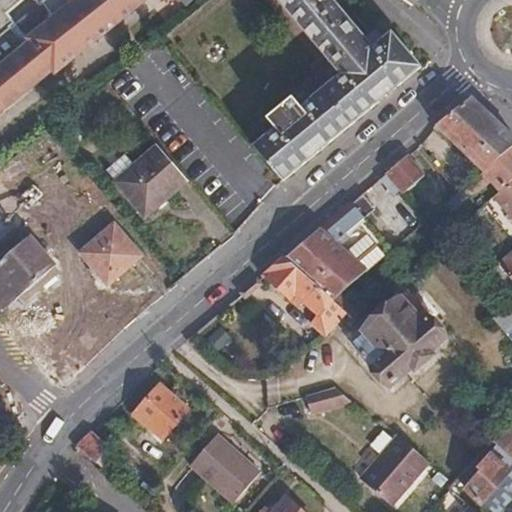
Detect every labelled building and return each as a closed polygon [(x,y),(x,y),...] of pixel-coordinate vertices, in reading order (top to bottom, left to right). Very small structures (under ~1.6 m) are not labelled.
[(146,0),(77,0),(25,43),(12,27),(0,35),(0,111),(5,112),(54,71),(56,73),(146,0)] [(253,147),(284,181),(422,67),(391,31),(374,47),(334,0),(277,0),(340,75),(301,107),(293,97),(267,119),(275,129),(253,147)] [(124,93),(144,116),(177,88),(156,65),(124,93)] [(437,126),(485,172),(511,148),(511,133),(473,97),(437,126)] [(184,98),(151,128),(172,151),(205,121),(184,98)] [(147,217),(188,180),(158,146),(135,166),(125,155),(106,171),(147,217)] [(492,182),(500,192),(511,182),(511,148),(485,172),(436,213),(444,223),(492,182)] [(387,173),(401,190),(403,194),(425,176),(408,156),(387,173)] [(387,173),(379,179),(394,196),(401,190),(387,173)] [(511,182),(500,192),(493,198),(511,218),(511,252),(499,264),(511,279),(511,182)] [(362,193),(287,257),(335,300),(386,257),(359,224),(375,210),(362,193)] [(115,222),(79,253),(108,287),(144,256),(115,222)] [(39,282),(43,287),(60,271),(30,236),(0,263),(0,302),(7,311),(22,297),(39,282)] [(287,257),(264,276),(299,307),(304,302),(318,315),(320,316),(335,300),(287,257)] [(511,279),(499,264),(488,273),(511,301),(511,279)] [(26,303),(43,287),(39,282),(22,297),(26,303)] [(387,311),(351,342),(390,387),(412,367),(415,370),(434,354),(432,351),(447,338),(408,293),(403,298),(396,290),(381,303),(387,311)] [(311,323),(327,337),(348,312),(335,300),(320,316),(318,315),(311,323)] [(5,327),(0,332),(0,353),(17,364),(28,353),(5,327)] [(160,384),(133,415),(163,440),(189,409),(160,384)] [(311,414),(354,403),(337,387),(306,396),(311,414)] [(496,446),(511,459),(511,427),(510,426),(492,441),(496,446)] [(78,445),(82,448),(97,462),(111,448),(93,431),(78,445)] [(218,434),(190,467),(234,505),(261,473),(218,434)] [(392,507),(430,463),(398,435),(360,479),(392,507)] [(511,459),(496,446),(477,468),(480,471),(464,488),(490,511),(500,511),(511,499),(511,459)] [(272,511),(267,507),(263,511),(302,511),(286,498),(273,511),(272,511)]
